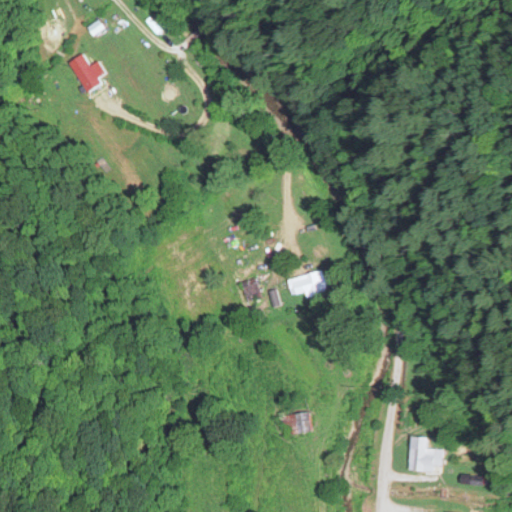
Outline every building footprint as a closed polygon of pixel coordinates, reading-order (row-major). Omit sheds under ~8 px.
[(100,82),(88,51),(70,58),(83,89),(100,82)] [(250,263),(237,229),(225,233),(238,267),(250,263)] [(308,296),(331,289),(325,268),(291,279),(296,294),(306,290),(308,296)] [(283,434),(310,429),(307,409),(279,414),(283,434)] [(409,469),(443,471),(444,447),(429,447),(430,435),(410,434),(409,469)]
